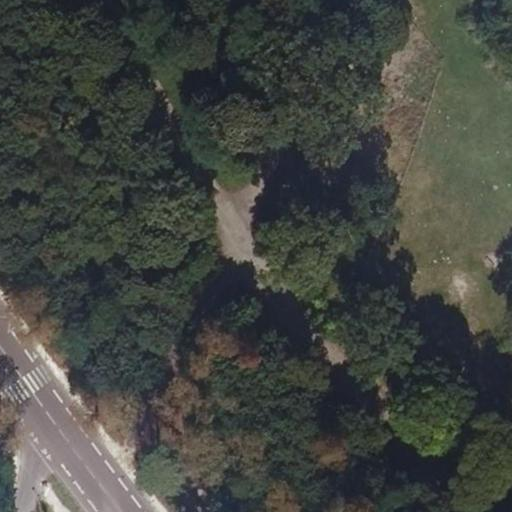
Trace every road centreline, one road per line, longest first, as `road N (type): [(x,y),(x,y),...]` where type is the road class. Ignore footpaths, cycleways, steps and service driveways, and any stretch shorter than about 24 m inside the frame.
road 1 (track): [(482,511),(326,364),(233,243),(96,0)]
road 2 (track): [(329,0),(233,243),(122,459),(97,480)]
road 3 (secondary): [(0,346),(122,511)]
